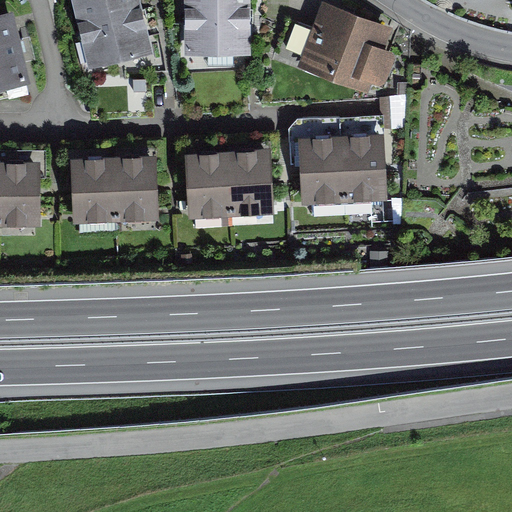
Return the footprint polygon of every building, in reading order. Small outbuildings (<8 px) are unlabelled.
[(98,0),(80,4),(94,65),(147,52),(133,0),(98,0)] [(191,0),(190,52),(244,53),(244,0),(191,0)] [(0,87),(28,81),(12,12),(0,14),(0,87)] [(326,12),(305,66),(368,90),(370,85),(376,88),(388,57),(382,54),(389,36),(326,12)] [(405,104),(391,104),(392,133),(405,133),(405,104)] [(380,139),(342,141),(345,195),(383,193),(380,139)] [(342,141),(304,143),(307,197),(345,195),(342,141)] [(266,152),(227,155),(230,208),(269,205),(266,152)] [(227,155),(189,157),(192,210),(230,208),(227,155)] [(152,158),(116,159),(118,217),(154,216),(152,158)] [(116,159),(76,160),(78,218),(118,217),(116,159)] [(36,162),(0,162),(0,219),(36,220),(36,162)]
